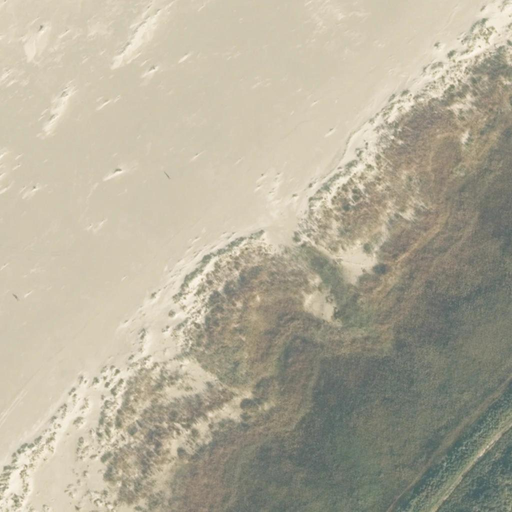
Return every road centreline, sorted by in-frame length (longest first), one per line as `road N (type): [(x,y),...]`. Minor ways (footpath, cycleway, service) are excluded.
road 1 (track): [(388,511),(511,377)]
road 2 (track): [(428,511),(511,420)]
